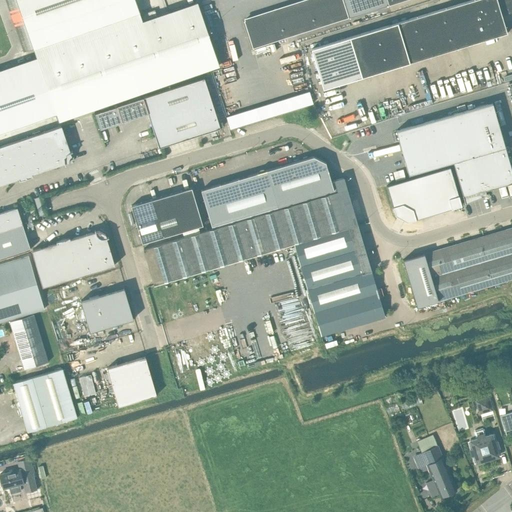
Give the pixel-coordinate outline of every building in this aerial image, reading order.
[(16,0),(36,57),(0,69),(0,129),(55,111),(58,120),(219,65),(197,2),(141,21),(133,0),(16,0)] [(343,0),(306,0),(244,20),(253,48),(348,17),(343,0)] [(511,0),(471,0),(311,48),(323,88),(362,77),(507,33),(502,16),(511,12),(511,0)] [(143,97),(95,113),(101,129),(148,113),(159,147),(220,128),(204,78),(143,97)] [(309,92),(226,117),(230,128),(312,103),(309,92)] [(511,171),(492,103),(396,131),(408,175),(453,162),(465,203),(486,194),(485,190),(511,182),(511,171)] [(70,151),(61,125),(0,145),(0,184),(19,178),(19,180),(32,175),(32,173),(64,163),(65,165),(65,164),(65,162),(68,161),(71,155),(69,152),(72,151),(72,150),(70,151)] [(331,181),(325,162),(313,156),(266,170),(264,169),(262,168),(260,169),(258,171),(258,172),(201,190),(212,228),(338,191),(335,180),(331,181)] [(416,177),(427,215),(461,205),(450,167),(416,177)] [(212,228),(144,248),(143,248),(154,284),(154,285),(293,243),(357,225),(350,203),(351,203),(343,177),(335,180),(338,191),(278,209),(212,228)] [(407,221),(427,215),(416,177),(386,186),(394,213),(407,221)] [(171,193),(182,230),(202,224),(191,187),(171,193)] [(151,199),(162,236),(182,230),(171,193),(151,199)] [(162,236),(151,199),(131,205),(142,242),(162,236)] [(0,229),(22,223),(17,207),(0,212),(0,229)] [(22,223),(0,229),(0,258),(31,248),(22,223)] [(357,225),(293,243),(320,335),(384,316),(357,225)] [(511,228),(424,254),(438,300),(511,278),(511,228)] [(56,242),(31,250),(42,286),(114,265),(105,233),(98,230),(95,231),(70,238),(69,237),(56,241),(56,242)] [(438,300),(424,254),(424,253),(402,260),(416,306),(438,300)] [(0,263),(0,322),(44,309),(28,255),(0,263)] [(124,288),(81,301),(90,331),(133,319),(124,288)] [(9,321),(24,369),(48,361),(34,314),(9,321)] [(145,356),(107,368),(118,406),(156,395),(145,356)] [(62,368),(32,377),(13,383),(28,431),(77,416),(62,368)] [(76,376),(70,377),(74,396),(81,394),(76,376)] [(489,396),(475,400),(479,414),(493,410),(489,396)] [(511,411),(500,415),(505,432),(511,429),(511,411)] [(492,434),(486,435),(484,429),(482,428),(475,430),(474,432),(476,438),(470,440),(472,448),(470,448),(472,455),(474,455),(477,462),(498,456),(496,448),(499,447),(497,440),(494,441),(492,434)] [(417,441),(426,464),(441,497),(457,490),(433,434),(417,441)] [(0,475),(3,487),(18,484),(22,482),(25,493),(37,489),(35,480),(37,480),(35,472),(34,472),(31,457),(17,461),(20,476),(16,477),(14,470),(0,473),(0,475)]
